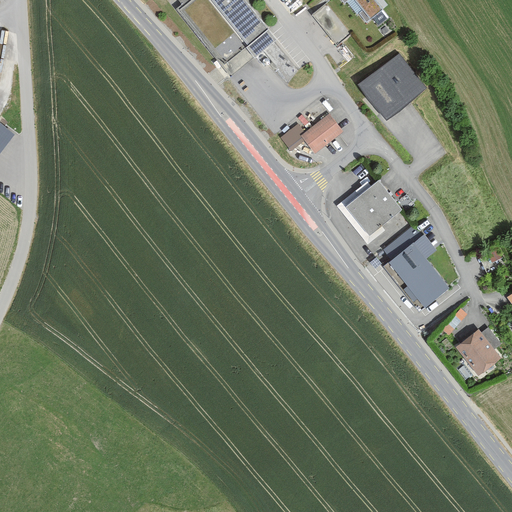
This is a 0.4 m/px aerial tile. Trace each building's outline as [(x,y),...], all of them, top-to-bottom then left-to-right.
[(175,0),(223,63),(270,28),(249,0),(175,0)] [(328,0),(312,11),(334,44),(350,33),(328,0)] [(346,0),(363,21),(372,14),(379,23),(389,16),(383,8),(389,3),(386,0),(346,0)] [(399,52),(360,81),(386,117),(426,88),(399,52)] [(297,129),(312,148),(341,125),(325,106),(297,129)] [(0,121),(0,152),(15,133),(0,121)] [(372,168),(334,200),(365,237),(403,206),(372,168)] [(412,236),(383,260),(422,305),(450,281),(412,236)] [(511,281),(503,289),(511,300),(511,281)] [(476,321),(454,340),(479,371),(502,352),(476,321)]
